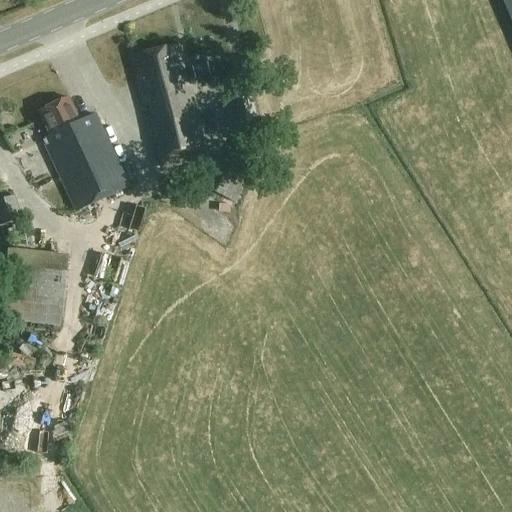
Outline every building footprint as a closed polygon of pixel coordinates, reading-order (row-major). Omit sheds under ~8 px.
[(511,0),(502,0),(511,23),(511,0)] [(206,159),(180,47),(132,58),(143,105),(147,104),(151,118),(146,119),(152,145),(156,144),(161,169),(206,159)] [(245,59),(231,62),(237,97),(252,95),(246,59),(245,59)] [(206,63),(192,67),(195,79),(210,75),(206,63)] [(79,124),(67,100),(38,113),(50,137),(41,141),(75,213),(128,188),(94,117),(79,124)] [(236,203),(250,175),(229,164),(215,192),(236,203)] [(61,327),(68,256),(8,250),(1,321),(61,327)] [(0,364),(15,369),(17,358),(0,353),(0,364)]
